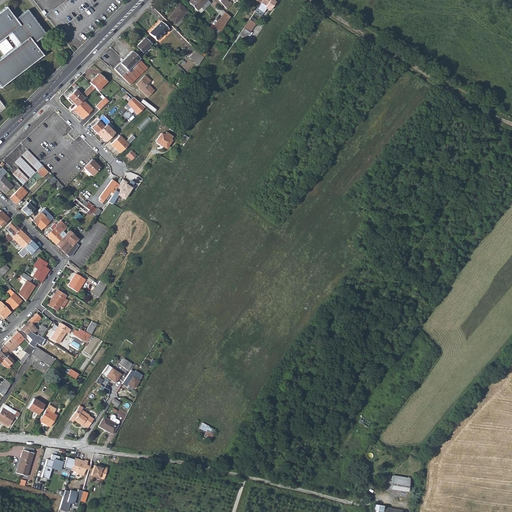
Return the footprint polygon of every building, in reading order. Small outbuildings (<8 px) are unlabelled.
[(207,0),(190,0),(188,2),(197,10),(207,0)] [(218,0),(223,5),(226,8),(231,4),(229,2),(228,2),(226,0),(232,0),(218,0)] [(276,0),(262,0),(261,2),(257,8),(263,13),(267,8),(270,10),(276,0)] [(187,11),(179,3),(173,9),(175,11),(169,17),(175,23),(178,26),(186,19),(183,16),(187,11)] [(0,86),(43,55),(34,42),(45,34),(27,9),(15,18),(7,7),(0,11),(0,86)] [(213,26),(210,29),(217,36),(229,17),(225,12),(212,25),(213,26)] [(255,24),(249,20),(243,29),(249,32),(255,24)] [(169,29),(161,21),(149,33),(157,41),(169,29)] [(203,30),(214,40),(217,36),(210,29),(207,26),(203,30)] [(151,44),(145,38),(136,47),(142,53),(151,44)] [(205,44),(197,52),(203,57),(209,48),(205,44)] [(188,57),(197,65),(203,57),(197,52),(195,50),(188,57)] [(131,51),(113,69),(121,76),(138,59),(138,58),(131,51)] [(147,67),(138,59),(121,76),(130,85),(147,67)] [(98,74),(89,82),(91,84),(95,88),(98,91),(106,82),(98,74)] [(144,75),(135,84),(139,88),(141,90),(140,91),(147,97),(154,91),(147,84),(150,81),(144,75)] [(179,78),(171,86),(179,93),(184,86),(189,78),(186,75),(181,80),(179,78)] [(83,98),(84,99),(95,88),(91,84),(80,95),(75,89),(67,97),(75,106),(83,98)] [(96,106),(99,109),(108,101),(104,97),(96,106)] [(127,103),(137,114),(144,107),(142,105),(135,99),(133,97),(131,99),(128,102),(127,103)] [(92,110),(83,100),(74,109),(83,118),(92,110)] [(93,130),(96,133),(103,127),(98,121),(99,120),(97,117),(90,124),(92,126),(94,129),(93,130)] [(114,133),(105,124),(103,127),(96,133),(105,142),(114,133)] [(161,134),(155,143),(165,150),(171,141),(161,134)] [(170,158),(168,161),(172,164),(189,139),(182,134),(180,137),(184,140),(171,159),(170,158)] [(111,144),(120,153),(135,138),(132,135),(125,142),(120,135),(111,144)] [(27,150),(22,155),(36,170),(41,165),(27,150)] [(131,150),(126,155),(131,160),(136,155),(131,150)] [(20,157),(15,162),(29,177),(34,172),(20,157)] [(99,167),(92,159),(83,167),(91,175),(99,167)] [(17,169),(13,173),(22,183),(27,179),(17,169)] [(4,177),(0,180),(0,187),(5,193),(12,186),(4,177)] [(108,194),(111,195),(116,187),(118,185),(115,182),(111,179),(99,197),(99,199),(98,200),(102,203),(108,194)] [(122,180),(118,185),(116,187),(119,189),(116,194),(123,199),(134,182),(130,180),(127,183),(122,180)] [(70,198),(72,195),(69,192),(64,187),(61,184),(58,186),(70,198)] [(21,186),(9,198),(15,204),(26,193),(24,190),(24,189),(21,186)] [(84,213),(86,215),(90,211),(88,210),(85,207),(82,204),(76,199),(73,202),(84,213)] [(21,209),(28,216),(34,209),(32,207),(35,204),(35,203),(32,200),(30,200),(27,203),(21,209)] [(95,205),(93,206),(88,210),(90,211),(97,218),(101,210),(95,205)] [(44,209),(32,220),(41,229),(53,218),(44,209)] [(0,210),(0,225),(1,227),(9,219),(0,210)] [(4,238),(7,241),(11,237),(19,229),(11,221),(4,228),(9,232),(8,233),(6,235),(6,236),(4,238)] [(51,240),(56,244),(64,237),(61,233),(63,231),(66,228),(60,222),(57,225),(55,223),(50,228),(52,230),(48,234),(52,239),(51,240)] [(11,237),(23,248),(30,240),(20,229),(19,229),(11,237)] [(78,240),(69,231),(66,234),(64,237),(56,244),(68,257),(71,256),(78,245),(76,243),(78,240)] [(14,240),(12,243),(17,249),(20,247),(14,240)] [(30,254),(34,257),(41,251),(30,240),(23,248),(18,253),(22,257),(28,251),(30,250),(32,252),(30,254)] [(124,249),(119,246),(117,250),(125,255),(127,253),(123,251),(124,249)] [(35,267),(30,275),(40,282),(48,269),(44,267),(47,263),(39,259),(34,266),(35,267)] [(9,268),(5,265),(4,265),(0,269),(0,275),(0,276),(4,273),(9,268)] [(21,272),(19,275),(21,276),(20,276),(22,278),(20,281),(24,284),(17,293),(25,300),(34,285),(28,281),(31,278),(21,272)] [(85,280),(75,273),(67,286),(77,292),(85,280)] [(90,293),(98,298),(101,292),(105,287),(98,283),(95,288),(94,287),(90,293)] [(10,289),(7,292),(10,296),(5,302),(12,309),(21,301),(10,289)] [(57,290),(52,297),(53,298),(48,305),(56,311),(59,306),(63,309),(68,301),(65,298),(66,296),(57,290)] [(9,312),(0,302),(0,315),(1,317),(3,318),(9,312)] [(36,313),(25,325),(33,333),(36,330),(32,325),(35,321),(36,322),(40,318),(36,313)] [(86,331),(91,334),(97,325),(92,322),(86,331)] [(60,323),(58,327),(55,331),(50,338),(59,343),(66,332),(68,334),(71,330),(60,323)] [(30,337),(26,341),(29,343),(28,344),(34,347),(34,346),(41,336),(37,335),(36,336),(33,333),(25,325),(20,329),(30,337)] [(40,331),(37,335),(41,336),(47,328),(42,326),(39,329),(40,331)] [(87,341),(91,335),(80,329),(78,331),(75,329),(73,333),(84,341),(85,340),(87,341)] [(24,339),(18,332),(5,345),(11,352),(24,339)] [(34,347),(28,344),(23,351),(26,353),(20,362),(22,364),(34,347)] [(156,347),(154,345),(144,360),(147,361),(149,358),(151,360),(158,351),(155,349),(156,347)] [(37,358),(50,366),(55,359),(36,347),(31,354),(37,358)] [(0,349),(0,356),(9,365),(13,360),(3,350),(2,351),(0,349)] [(6,367),(9,365),(0,356),(0,361),(0,362),(6,367)] [(132,365),(123,358),(118,364),(127,371),(132,365)] [(121,374),(108,364),(102,373),(115,383),(121,374)] [(78,374),(70,369),(67,374),(75,379),(78,374)] [(134,372),(131,370),(122,383),(126,386),(128,384),(134,388),(139,380),(142,374),(135,370),(134,372)] [(5,379),(1,383),(2,384),(7,389),(10,384),(5,379)] [(133,392),(129,389),(124,398),(131,402),(138,390),(135,389),(133,392)] [(123,399),(115,394),(112,399),(113,399),(121,404),(123,399)] [(43,405),(33,398),(27,408),(37,415),(43,405)] [(121,404),(113,399),(111,403),(118,408),(121,404)] [(0,420),(8,426),(13,417),(14,415),(17,417),(19,413),(5,404),(1,411),(0,411),(0,420)] [(89,414),(82,409),(81,409),(82,407),(79,405),(75,412),(70,419),(73,421),(75,420),(82,425),(83,423),(85,424),(89,427),(94,418),(90,415),(89,414)] [(56,415),(46,409),(39,420),(49,427),(56,415)] [(109,419),(104,416),(99,425),(114,433),(118,423),(120,421),(119,419),(115,417),(115,415),(115,414),(113,413),(112,414),(111,415),(111,416),(109,419)] [(202,436),(209,440),(215,430),(201,422),(198,428),(204,432),(202,436)] [(25,445),(24,449),(35,451),(34,454),(40,455),(42,448),(25,445)] [(17,468),(16,473),(27,476),(33,453),(22,450),(20,458),(22,459),(19,468),(17,468)] [(71,470),(74,459),(65,457),(64,460),(61,459),(61,461),(56,460),(58,456),(50,454),(49,460),(45,459),(40,477),(47,479),(50,468),(58,470),(60,465),(62,466),(62,467),(71,470)] [(84,461),(75,458),(74,459),(71,470),(76,472),(76,473),(84,475),(86,469),(88,461),(85,460),(84,461)] [(104,479),(107,468),(102,466),(102,467),(99,466),(94,465),(91,475),(104,479)] [(391,489),(408,491),(409,478),(393,476),(391,489)]
